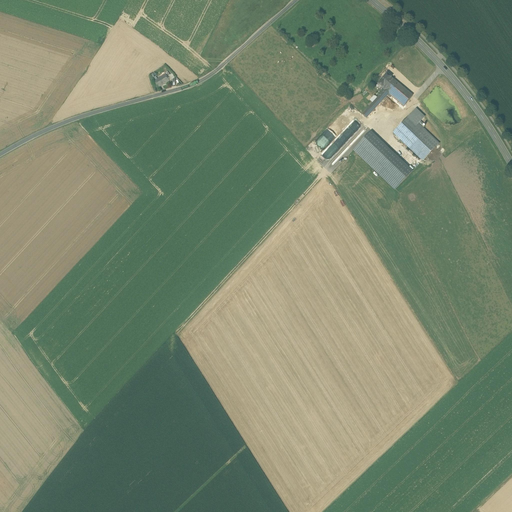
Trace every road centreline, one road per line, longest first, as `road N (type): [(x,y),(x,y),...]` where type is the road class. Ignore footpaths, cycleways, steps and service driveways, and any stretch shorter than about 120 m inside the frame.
road 1 (unclassified): [(294,0),(202,80),(75,118),(0,155)]
road 2 (secondary): [(511,167),(442,65),(371,0)]
